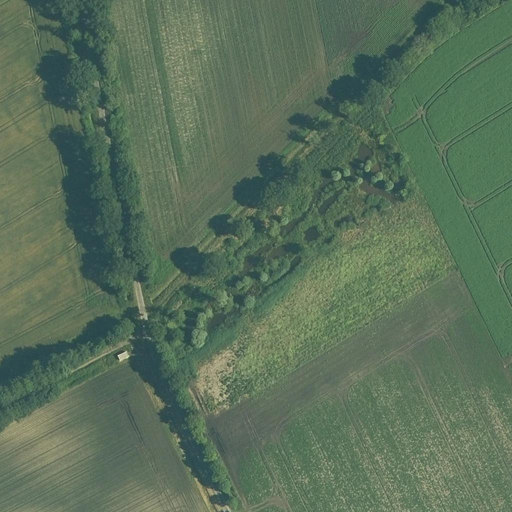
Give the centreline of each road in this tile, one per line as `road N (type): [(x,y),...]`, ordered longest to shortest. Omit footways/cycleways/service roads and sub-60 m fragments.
road 1 (track): [(459,0),(167,310),(0,403)]
road 2 (track): [(82,0),(148,324),(235,511)]
